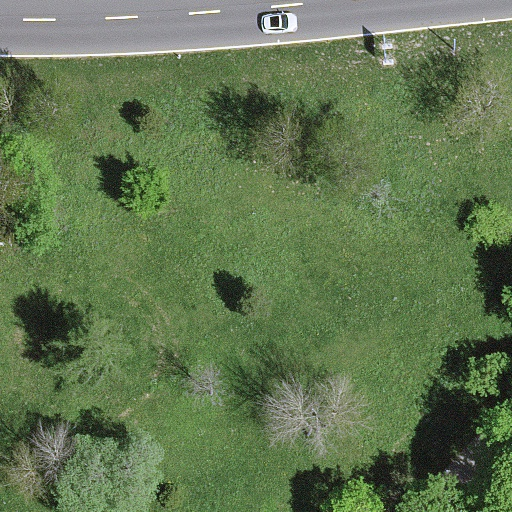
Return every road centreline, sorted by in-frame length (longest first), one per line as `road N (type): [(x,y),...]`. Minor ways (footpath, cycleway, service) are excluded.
road 1 (primary): [(167,0),(0,2)]
road 2 (track): [(421,511),(511,411)]
